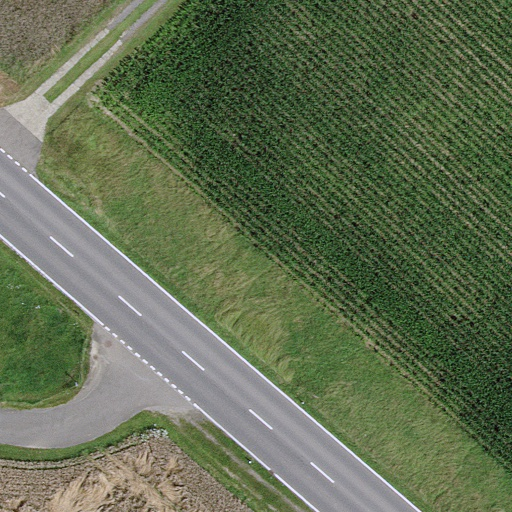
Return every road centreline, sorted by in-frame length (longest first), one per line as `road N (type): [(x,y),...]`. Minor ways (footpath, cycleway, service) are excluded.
road 1 (primary): [(366,511),(169,340)]
road 2 (primary): [(169,340),(0,192)]
road 3 (track): [(152,0),(0,145)]
road 4 (residential): [(169,340),(93,410),(51,425),(0,423)]
